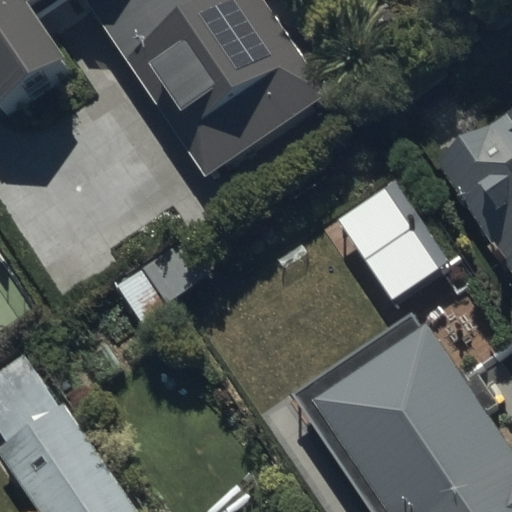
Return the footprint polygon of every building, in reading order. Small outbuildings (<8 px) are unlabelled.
[(50,23),(87,0),(96,0),(110,22),(130,53),(212,183),(334,106),(266,0),(0,0),(0,108),(3,113),(77,66),(50,23)] [(511,112),(443,159),(511,261),(511,112)] [(188,300),(242,264),(215,223),(120,287),(148,327),(160,346),(201,319),(188,300)] [(0,346),(52,312),(0,234),(0,346)] [(302,398),(379,511),(511,511),(511,442),(426,315),(302,398)] [(0,384),(0,446),(44,511),(144,511),(40,358),(0,384)]
